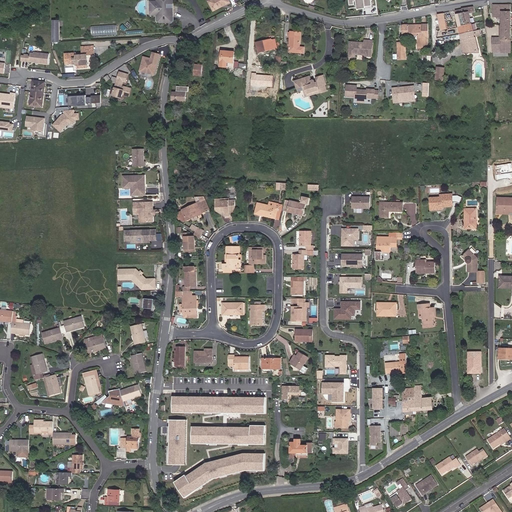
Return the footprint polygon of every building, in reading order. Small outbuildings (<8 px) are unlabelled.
[(172,4),(172,0),(157,0),(157,2),(151,2),(151,15),(157,14),(157,20),(159,22),(170,22),(172,20),(172,8),(167,8),(167,4),(172,4)] [(230,2),(228,0),(210,0),(208,1),(213,10),(224,4),(224,5),(230,2)] [(356,1),(357,8),(365,7),(365,6),(371,5),(370,0),(348,0),(349,6),(355,5),(354,1),(356,1)] [(511,51),(511,5),(493,5),(493,17),(502,17),(502,25),(502,38),(500,38),(493,38),(493,52),(511,51)] [(472,24),(469,13),(475,12),(474,7),(462,9),(465,25),(472,24)] [(465,25),(462,9),(455,10),(459,27),(465,25)] [(428,48),(428,24),(403,25),(403,36),(418,36),(418,40),(418,49),(428,48)] [(473,31),(472,24),(465,25),(459,27),(461,34),(473,31)] [(300,47),(301,32),(291,31),(291,36),(290,36),(289,52),(304,53),(305,47),(300,47)] [(475,38),(473,31),(461,34),(462,41),(475,38)] [(478,52),(475,38),(462,41),(465,52),(478,52)] [(277,48),(275,39),(272,40),(272,39),(256,43),(259,52),(277,48)] [(372,54),(373,41),(365,40),(365,43),(350,42),(349,56),(355,57),(355,54),(366,55),(366,54),(372,54)] [(88,64),(87,55),(95,55),(95,50),(82,51),(82,55),(77,55),(77,53),(65,54),(65,64),(77,64),(77,68),(84,67),(84,65),(88,64)] [(234,63),(235,52),(222,51),(221,66),(232,67),(233,63),(234,63)] [(21,61),(48,64),(50,54),(34,53),(34,54),(31,53),(30,57),(29,57),(29,55),(25,54),(25,56),(22,56),(21,61)] [(155,73),(160,54),(153,53),(151,59),(144,57),(140,71),(153,74),(153,72),(155,73)] [(202,76),(203,65),(195,65),(194,75),(202,76)] [(443,80),(445,68),(437,67),(436,79),(436,80),(443,80)] [(126,95),(128,88),(122,86),(124,82),(126,82),(128,75),(120,72),(118,78),(117,83),(115,90),(112,89),(111,94),(122,98),(123,94),(126,95)] [(272,87),(273,76),(251,74),(250,85),(272,87)] [(327,90),(326,85),(327,84),(324,75),(316,77),(318,82),(316,83),(315,80),(314,80),(313,80),(312,80),(310,76),(294,81),(297,89),(302,87),(305,86),(308,94),(320,90),(321,92),(321,93),(327,90)] [(42,107),(45,82),(33,81),(31,106),(42,107)] [(378,98),(378,91),(375,91),(375,90),(367,89),(367,91),(357,90),(357,86),(347,85),(346,96),(356,97),(356,98),(358,98),(365,99),(367,99),(367,98),(378,98)] [(186,100),(186,91),(189,92),(189,87),(177,86),(177,92),(177,94),(173,94),(173,100),(186,100)] [(306,97),(321,92),(320,90),(308,94),(305,86),(302,87),(306,97)] [(411,99),(411,92),(415,92),(414,87),(393,89),(394,101),(411,99)] [(417,102),(416,92),(415,92),(411,92),(411,99),(394,101),(395,104),(417,102)] [(1,93),(0,98),(0,106),(14,108),(16,93),(12,93),(11,96),(10,95),(10,94),(1,93)] [(69,106),(87,105),(87,104),(92,103),(92,97),(86,97),(86,95),(69,96),(69,106)] [(65,114),(64,114),(61,118),(60,117),(54,125),(61,132),(68,124),(74,124),(75,123),(75,120),(74,114),(74,110),(65,110),(65,114)] [(45,118),(27,116),(26,126),(32,127),(36,127),(36,130),(43,131),(45,118)] [(10,122),(0,120),(0,129),(13,131),(14,123),(10,123),(10,122)] [(146,166),(146,161),(144,162),(144,159),(143,158),(143,156),(144,155),(144,149),(133,149),(134,166),(146,166)] [(145,185),(145,176),(124,176),(124,187),(136,186),(137,195),(146,195),(145,187),(144,187),(144,185),(145,185)] [(137,195),(136,186),(124,187),(124,188),(132,188),(132,195),(137,195)] [(453,206),(452,194),(441,195),(441,197),(430,198),(431,210),(443,209),(443,207),(453,206)] [(210,209),(205,196),(199,197),(201,202),(205,211),(210,209)] [(303,215),(306,203),(308,204),(310,198),(303,197),(302,203),(291,201),(288,212),(303,215)] [(370,208),(370,197),(353,197),(353,201),(353,203),(353,208),(370,208)] [(511,211),(511,198),(498,198),(498,209),(510,210),(510,212),(511,211)] [(236,208),(236,202),(230,202),(230,200),(221,201),(221,199),(216,199),(216,209),(221,209),(221,210),(225,210),(225,216),(231,216),(230,209),(236,209),(236,208)] [(154,222),(154,215),(153,210),(153,202),(134,203),(134,213),(143,213),(144,222),(154,222)] [(203,213),(203,212),(205,211),(201,202),(182,210),(182,211),(179,212),(179,213),(178,213),(180,220),(181,219),(182,220),(184,222),(193,218),(192,216),(197,214),(197,216),(203,213)] [(279,219),(283,205),(270,202),(269,206),(278,208),(275,218),(279,219)] [(275,218),(278,208),(269,206),(258,203),(256,214),(275,218)] [(403,211),(403,203),(381,203),(381,217),(389,217),(389,211),(403,211)] [(231,217),(236,209),(230,209),(231,216),(225,216),(226,218),(231,217)] [(477,226),(476,209),(465,209),(465,219),(467,219),(467,227),(477,226)] [(144,222),(143,213),(134,213),(134,215),(140,215),(140,222),(144,222)] [(477,228),(477,226),(467,227),(467,219),(465,219),(465,228),(477,228)] [(205,231),(200,229),(194,226),(192,229),(197,232),(203,235),(205,231)] [(358,239),(358,229),(343,229),(343,245),(353,245),(354,239),(358,239)] [(151,240),(151,232),(157,232),(157,230),(126,230),(126,236),(131,236),(132,241),(151,240)] [(311,246),(311,231),(301,231),(301,245),(307,246),(307,250),(308,250),(314,250),(314,246),(311,246)] [(397,247),(397,239),(403,239),(403,232),(390,232),(389,237),(378,237),(377,251),(376,251),(376,259),(382,259),(382,252),(387,252),(388,247),(391,247),(397,247)] [(195,251),(195,236),(190,237),(190,233),(183,233),(183,237),(185,237),(186,252),(195,251)] [(242,267),(242,260),(240,260),(240,255),(240,247),(227,247),(227,255),(228,255),(228,264),(226,264),(223,264),(223,270),(224,270),(232,270),(236,270),(236,267),(242,267)] [(266,264),(266,255),(264,255),(264,247),(253,247),(253,258),(249,258),(250,265),(245,265),(245,273),(254,273),(254,264),(266,264)] [(305,269),(305,255),(307,255),(308,250),(307,250),(300,250),(300,255),(293,255),(293,269),(305,269)] [(478,271),(478,258),(469,250),(463,257),(466,260),(467,262),(468,263),(468,272),(478,272),(478,283),(485,283),(484,271),(478,271)] [(363,266),(363,255),(343,254),(343,265),(352,266),(363,266)] [(436,273),(436,262),(427,262),(427,260),(416,260),(417,271),(427,271),(427,273),(436,273)] [(196,286),(196,272),(195,272),(195,266),(185,267),(186,287),(183,287),(183,291),(184,291),(191,291),(191,287),(196,286)] [(156,287),(155,279),(147,279),(142,275),(140,272),(136,269),(118,269),(118,280),(132,280),(136,283),(137,282),(143,288),(156,287)] [(511,276),(500,276),(500,288),(511,288),(511,276)] [(304,295),(304,281),(307,281),(307,277),(292,277),(292,281),(293,281),(293,295),(304,295)] [(362,287),(362,278),(341,278),(341,293),(347,293),(347,287),(362,287)] [(195,308),(195,300),(197,300),(197,296),(193,296),(192,291),(191,291),(184,291),(184,304),(184,313),(185,318),(198,317),(197,308),(195,308)] [(154,309),(154,299),(145,298),(144,308),(154,309)] [(307,321),(307,307),(305,307),(305,303),(306,303),(306,299),(292,298),(292,303),(298,303),(298,307),(292,307),(292,321),(307,321)] [(355,315),(355,309),(360,309),(361,302),(348,302),(348,306),(342,305),(342,309),(341,309),(335,309),(335,319),(351,319),(351,315),(355,315)] [(241,313),(241,303),(223,303),(223,315),(233,315),(233,313),(241,313)] [(245,315),(245,303),(241,303),(241,313),(233,313),(233,315),(245,315)] [(397,316),(397,303),(378,303),(378,316),(397,316)] [(435,317),(434,307),(431,308),(430,304),(418,305),(420,317),(423,317),(424,328),(434,327),(433,317),(435,317)] [(264,325),(263,310),(265,310),(265,306),(254,306),(255,310),(252,310),(253,325),(264,325)] [(13,315),(13,311),(7,311),(7,307),(2,307),(2,310),(0,310),(0,320),(9,321),(9,322),(12,322),(13,315)] [(31,335),(32,324),(24,323),(24,320),(17,319),(17,316),(16,316),(13,315),(12,322),(11,333),(15,333),(21,333),(20,334),(20,336),(24,336),(24,334),(31,335)] [(85,327),(82,316),(64,321),(65,325),(60,327),(61,328),(62,333),(71,331),(71,330),(79,328),(80,328),(85,327)] [(146,342),(142,324),(131,326),(132,332),(133,332),(135,341),(136,345),(146,342)] [(62,333),(61,328),(42,333),(45,344),(64,338),(62,333)] [(313,341),(313,330),(297,330),(297,341),(313,341)] [(107,348),(104,337),(90,342),(89,338),(85,340),(89,353),(92,352),(92,351),(101,349),(101,350),(107,348)] [(185,366),(185,347),(177,347),(177,351),(175,351),(175,358),(176,358),(176,366),(185,366)] [(511,358),(511,348),(500,348),(500,359),(511,358)] [(212,362),(213,349),(206,349),(206,352),(196,351),(195,362),(212,362)] [(470,351),(469,372),(482,372),(482,352),(470,351)] [(302,370),(309,357),(299,352),(297,356),(292,364),(302,370)] [(147,371),(142,353),(132,356),(132,359),(133,359),(135,368),(136,374),(147,371)] [(408,373),(406,353),(400,354),(401,362),(386,363),(387,374),(394,373),(394,372),(401,371),(402,373),(408,373)] [(48,372),(47,368),(46,368),(44,359),(43,354),(31,357),(33,365),(31,365),(35,381),(44,378),(43,373),(48,372)] [(250,369),(250,357),(235,357),(235,355),(230,355),(230,366),(235,366),(235,369),(250,369)] [(347,374),(347,356),(341,356),(335,356),(326,355),(326,367),(335,367),(335,366),(341,366),(341,374),(347,374)] [(281,369),(281,358),(263,358),(263,369),(281,369)] [(101,386),(97,370),(92,371),(93,375),(96,374),(97,378),(96,378),(99,387),(101,386)] [(99,387),(96,378),(97,378),(96,374),(93,375),(92,371),(85,373),(86,376),(85,377),(90,395),(101,392),(99,387)] [(62,392),(60,387),(57,378),(58,378),(57,374),(44,378),(49,396),(62,392)] [(344,402),(344,383),(323,383),(323,394),(333,394),(333,402),(344,402)] [(142,395),(139,385),(133,387),(125,390),(124,389),(121,391),(124,401),(142,395)] [(299,392),(299,386),(283,386),(283,399),(289,400),(289,392),(299,392)] [(121,391),(120,388),(109,391),(110,396),(108,398),(102,402),(126,406),(124,401),(121,391)] [(383,409),(383,388),(372,388),(372,409),(383,409)] [(422,390),(415,390),(414,388),(402,389),(404,412),(433,410),(432,397),(423,398),(422,390)] [(102,402),(108,398),(106,395),(96,402),(99,405),(102,402)] [(266,397),(172,396),(172,412),(265,413),(266,397)] [(350,421),(351,410),(337,410),(337,422),(338,422),(338,427),(349,427),(349,421),(350,421)] [(186,419),(169,419),(168,464),(186,464),(186,419)] [(54,433),(54,422),(50,422),(41,422),(35,422),(35,426),(32,426),(32,433),(42,433),(42,434),(42,435),(49,435),(49,434),(49,433),(54,433)] [(399,435),(399,423),(391,423),(391,435),(399,435)] [(265,445),(265,425),(250,425),(250,426),(191,425),(191,444),(265,445)] [(381,442),(382,427),(382,425),(371,425),(371,445),(377,445),(377,442),(381,442)] [(32,433),(32,426),(30,426),(30,434),(42,434),(42,433),(32,433)] [(140,448),(140,437),(140,433),(140,429),(133,429),(133,437),(128,437),(128,441),(122,440),(122,447),(128,448),(128,451),(132,451),(132,448),(140,448)] [(511,439),(505,429),(488,440),(493,449),(501,444),(507,440),(507,441),(511,439)] [(76,444),(76,435),(72,435),(72,433),(67,433),(67,434),(57,433),(54,433),(54,434),(54,444),(57,444),(65,444),(76,444)] [(312,453),(313,443),(308,443),(308,445),(301,445),(302,439),(295,439),(295,442),(291,442),(291,458),(297,458),(297,453),(308,453),(312,453)] [(348,453),(348,439),(334,439),(334,442),(335,444),(339,444),(339,448),(335,448),(334,449),(334,453),(348,453)] [(29,457),(29,440),(25,440),(25,441),(16,441),(16,440),(10,440),(10,451),(18,451),(18,457),(29,457)] [(484,459),(488,456),(483,450),(480,452),(478,449),(466,457),(471,465),(475,463),(483,458),(484,459)] [(265,471),(265,453),(243,452),(205,463),(186,476),(185,475),(173,481),(184,497),(212,479),(244,470),(265,471)] [(83,469),(83,455),(73,455),(73,473),(80,473),(81,469),(83,469)] [(457,468),(461,465),(457,459),(453,461),(450,457),(437,466),(442,475),(455,466),(457,468)] [(13,481),(13,471),(0,470),(0,480),(3,481),(13,481)] [(69,484),(69,476),(72,476),(72,473),(58,472),(58,473),(58,478),(57,484),(69,484)] [(438,485),(432,476),(416,486),(422,495),(438,485)] [(412,500),(406,490),(409,488),(403,479),(397,483),(399,485),(401,484),(404,488),(397,492),(398,492),(400,495),(392,500),(397,508),(403,504),(404,505),(412,500)] [(61,500),(61,493),(64,492),(64,489),(48,488),(48,500),(61,500)] [(120,501),(120,490),(109,489),(108,497),(106,497),(105,504),(118,505),(118,501),(120,501)] [(331,500),(325,502),(328,511),(331,511),(334,511),(331,500)] [(501,511),(494,500),(490,502),(491,503),(489,505),(488,504),(480,509),(482,511),(501,511)]
